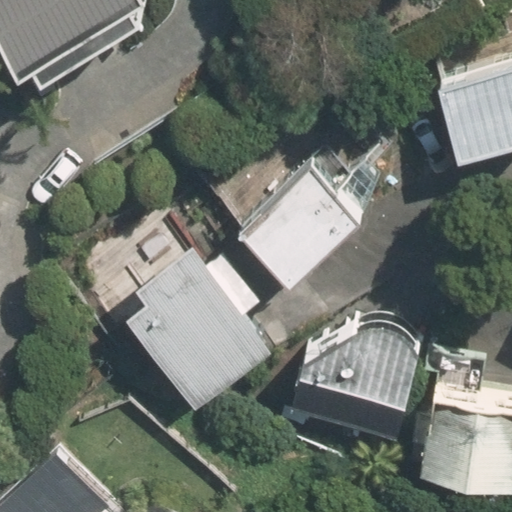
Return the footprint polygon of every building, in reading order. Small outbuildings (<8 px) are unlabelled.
[(0,0),(0,10),(18,42),(92,0),(0,0)] [(511,11),(450,29),(473,108),(511,96),(511,11)] [(238,197),(300,252),(373,171),(312,116),(238,197)] [(198,190),(123,250),(196,341),(271,280),(198,190)] [(312,337),(301,391),(407,414),(429,310),(394,285),(312,337)] [(511,372),(440,363),(430,441),(511,450),(511,372)] [(0,511),(116,511),(120,509),(56,442),(0,495),(0,511)]
